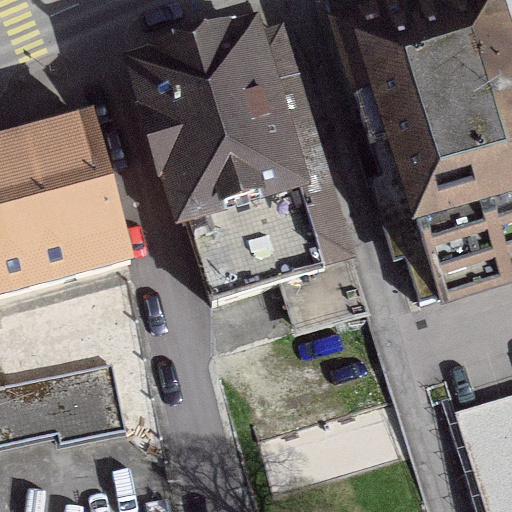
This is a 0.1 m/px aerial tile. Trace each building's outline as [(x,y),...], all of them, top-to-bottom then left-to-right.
[(341,0),(326,5),(420,308),(511,279),(511,0),(438,0),(436,1),(434,0),(341,0)] [(252,42),(251,38),(136,73),(212,308),(289,285),(304,335),(368,315),(281,34),(252,42)] [(0,296),(127,263),(92,126),(0,151),(0,296)] [(511,397),(511,279),(420,308),(453,415),(511,397)] [(0,450),(57,438),(59,448),(125,435),(111,368),(0,390),(0,450)] [(511,511),(511,399),(454,416),(484,511),(511,511)]
